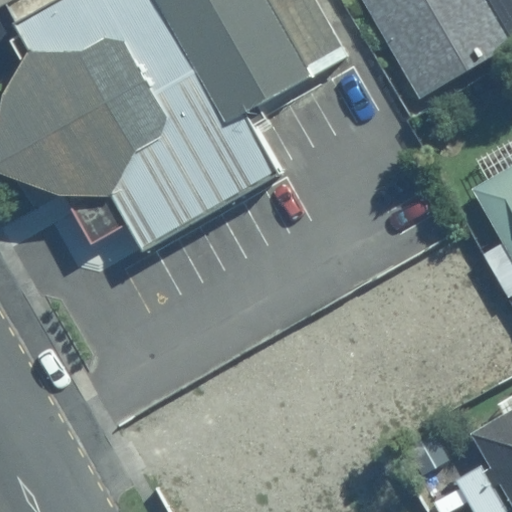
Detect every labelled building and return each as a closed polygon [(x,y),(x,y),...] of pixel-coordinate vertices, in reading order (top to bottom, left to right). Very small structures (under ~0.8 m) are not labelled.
[(354,50),(325,0),(63,0),(28,20),(42,44),(21,91),(0,103),(0,117),(11,136),(9,153),(31,164),(50,198),(79,182),(107,231),(142,211),(158,238),(289,164),(264,120),(276,113),(268,99),(354,50)] [(511,0),(364,0),(424,101),(511,49),(511,0)] [(506,299),(511,295),(511,156),(477,174),(508,239),(483,251),(506,299)] [(406,511),(375,455),(347,404),(301,429),(278,388),(214,423),(242,473),(224,482),(240,511),(406,511)] [(488,460),(455,481),(474,511),(511,511),(511,411),(473,437),(488,460)]
